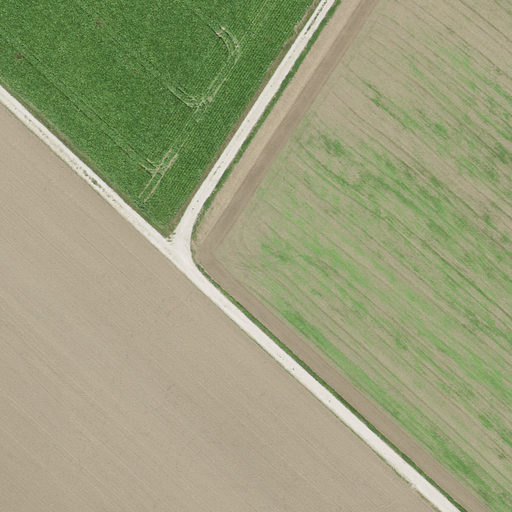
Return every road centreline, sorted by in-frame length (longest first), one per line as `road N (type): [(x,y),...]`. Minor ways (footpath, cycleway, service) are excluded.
road 1 (track): [(178,263),(451,511)]
road 2 (track): [(327,0),(179,226),(178,263)]
road 3 (track): [(0,98),(178,263)]
